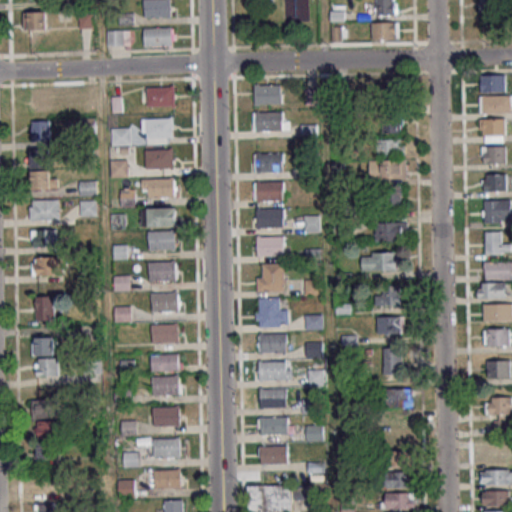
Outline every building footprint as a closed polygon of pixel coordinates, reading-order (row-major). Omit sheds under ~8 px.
[(144,0),(145,17),(168,17),(168,0),(144,0)] [(376,0),(376,14),(397,14),(396,0),(376,0)] [(46,11),(27,11),(27,29),(46,29),(46,11)] [(93,28),(93,13),(80,13),(80,28),(93,28)] [(372,38),(399,38),(399,22),(372,22),(372,38)] [(173,28),(145,28),(145,46),(173,46),(173,28)] [(107,45),(131,46),(131,30),(107,30),(107,45)] [(507,75),(481,75),(481,91),(507,91),(507,75)] [(379,79),(379,99),(401,99),(401,79),(379,79)] [(255,87),(281,86),(282,105),(255,105),(255,87)] [(147,89),(173,88),(174,107),(148,108),(147,89)] [(32,109),(49,109),(49,89),(32,89),(32,109)] [(511,95),(480,95),(480,112),(511,112),(511,95)] [(403,112),(382,112),(382,132),(403,132),(403,112)] [(255,114),(281,113),(282,131),(256,132),(255,114)] [(507,141),(507,118),(481,118),(481,141),(507,141)] [(146,120),(172,119),(173,138),(147,139),(146,120)] [(32,140),(50,140),(50,120),(32,120),(32,140)] [(300,125),(317,125),(317,136),(300,136),(300,125)] [(112,130),(131,129),(131,145),(112,146),(112,130)] [(379,155),(406,155),(406,139),(379,139),(379,155)] [(482,162),(508,162),(508,146),(482,146),(482,162)] [(145,151),(172,150),(172,169),(146,170),(145,151)] [(58,188),(57,177),(53,177),(53,169),(52,169),(51,151),(31,152),(32,189),(58,188)] [(257,155),(283,154),(283,173),(257,173),(257,155)] [(406,159),(381,159),(381,178),(406,178),(406,159)] [(110,161),(127,160),(128,177),(111,178),(110,161)] [(302,166),(319,166),(320,176),(302,177),(302,166)] [(483,190),(508,190),(508,173),(483,173),(483,190)] [(148,180),(174,179),(175,198),(148,198),(148,180)] [(79,182),(97,182),(97,196),(80,197),(79,182)] [(256,183),(282,183),(283,201),(257,202),(256,183)] [(403,186),(382,186),(382,210),(403,210),(403,186)] [(121,188),(121,206),(137,206),(137,188),(121,188)] [(30,219),(60,219),(60,200),(30,200),(30,219)] [(511,222),(511,200),(485,200),(485,222),(511,222)] [(80,202),(97,201),(97,215),(80,216),(80,202)] [(257,210),(283,209),(284,228),(258,228),(257,210)] [(148,211),(175,210),(175,228),(149,229),(148,211)] [(304,216),(319,216),(320,232),(305,232),(304,216)] [(376,222),(376,240),(408,240),(408,222),(376,222)] [(58,229),(33,229),(33,247),(58,247),(58,229)] [(148,232),(175,231),(175,250),(149,251),(148,232)] [(511,253),(511,242),(503,243),(503,231),(486,231),(486,254),(511,253)] [(257,238),(283,237),(283,256),(257,257),(257,238)] [(113,246),(127,245),(128,260),(114,260),(113,246)] [(362,270),(398,270),(398,252),(362,252),(362,270)] [(33,257),(33,275),(62,275),(62,257),(33,257)] [(511,261),(486,261),(486,279),(511,278),(511,261)] [(149,263),(176,263),(176,281),(150,282),(149,263)] [(262,265),(284,264),(284,292),(257,293),(257,279),(263,279),(262,265)] [(113,277),(130,276),(131,291),(114,291),(113,277)] [(305,281),(322,281),(322,295),(305,296),(305,281)] [(478,297),(508,297),(508,282),(478,282),(478,297)] [(384,295),(376,295),(376,305),(402,305),(402,285),(384,285),(384,295)] [(151,294),(178,294),(178,312),(152,313),(151,294)] [(36,320),(55,320),(55,296),(36,296),(36,320)] [(259,299),(280,299),(280,311),(288,311),(289,325),(280,325),(280,328),(260,328),(260,321),(256,321),(256,314),(259,314),(259,299)] [(484,321),(511,321),(511,302),(484,303),(484,321)] [(114,308),(131,307),(132,322),(115,322),(114,308)] [(305,316),(322,315),(323,330),(306,330),(305,316)] [(378,333),(404,333),(404,316),(378,316),(378,333)] [(152,326),(178,325),(179,343),(152,344),(152,326)] [(511,346),(511,328),(485,328),(485,346),(511,346)] [(260,335),(286,334),(286,353),(260,353),(260,335)] [(33,355),(55,355),(55,337),(33,337),(33,355)] [(305,344),(323,343),(323,357),(306,358),(305,344)] [(384,374),(403,374),(403,348),(384,348),(384,374)] [(152,355),(178,354),(179,373),(152,373),(152,355)] [(58,375),(58,358),(36,358),(36,375),(58,375)] [(511,378),(511,359),(488,359),(488,378),(511,378)] [(260,363),(286,362),(286,381),(260,382),(260,363)] [(308,370),(324,370),(324,386),(308,386),(308,370)] [(152,378),(178,377),(179,395),(153,396),(152,378)] [(414,388),(386,388),(386,407),(414,407),(414,388)] [(260,390),(286,390),(287,408),(261,409),(260,390)] [(486,397),(486,416),(494,416),(494,430),(511,430),(511,397),(486,397)] [(302,399),(317,399),(318,414),(302,415),(302,399)] [(61,417),(61,400),(35,400),(35,417),(61,417)] [(153,409),(179,408),(180,426),(154,427),(153,409)] [(261,418),(287,417),(287,436),(261,436),(261,418)] [(121,422),(137,421),(137,435),(121,436),(121,422)] [(36,422),(36,436),(63,436),(63,422),(36,422)] [(306,426),(322,425),(322,442),(307,442),(306,426)] [(412,429),(386,429),(386,449),(412,449),(412,429)] [(153,440),(179,439),(180,458),(154,458),(153,440)] [(38,461),(68,461),(68,443),(38,443),(38,461)] [(261,447),(287,447),(288,465),(261,466),(261,447)] [(483,463),(510,463),(510,448),(483,448),(483,463)] [(123,453),(140,453),(141,467),(123,468),(123,453)] [(343,456),(358,456),(359,472),(343,472),(343,456)] [(511,469),(482,469),(482,483),(511,483),(511,469)] [(155,471),(181,470),(182,489),(155,490),(155,471)] [(409,487),(409,472),(385,472),(385,487),(409,487)] [(119,479),(119,498),(135,498),(135,479),(119,479)] [(34,501),(66,501),(66,482),(34,482),(34,501)] [(303,485),(249,485),(248,511),(292,511),(293,499),(303,499),(303,485)] [(511,490),(483,490),(483,504),(511,504),(511,490)] [(414,508),(414,493),(386,493),(386,508),(414,508)] [(340,511),(340,497),(356,497),(356,511),(340,511)] [(185,511),(185,500),(165,500),(165,511),(185,511)]
